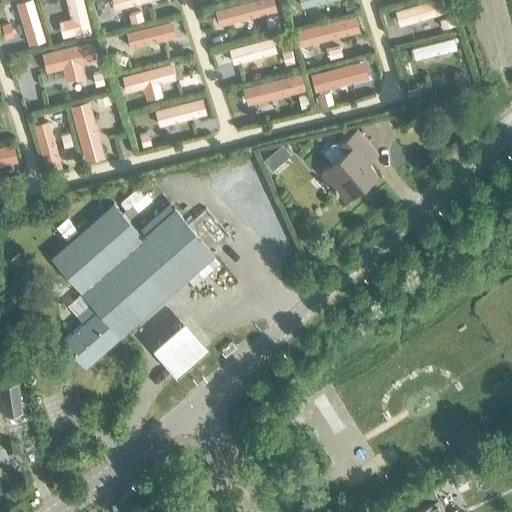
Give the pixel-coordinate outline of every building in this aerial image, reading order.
[(35,0),(16,0),(30,42),(47,37),(35,0)] [(85,0),(67,0),(71,14),(59,17),(63,34),(74,31),(75,34),(93,29),(85,0)] [(219,23),(278,8),(276,0),(240,0),(215,6),(219,23)] [(355,0),(344,0),(347,9),(357,7),(355,0)] [(451,8),(449,0),(420,0),(395,7),(400,23),(451,8)] [(144,16),(142,7),(129,11),(131,20),(144,16)] [(278,12),(265,15),(267,24),(280,20),(278,12)] [(357,12),(296,27),(300,43),(361,27),(357,12)] [(453,12),(440,16),(442,25),(456,21),(453,12)] [(172,17),(126,29),(130,44),(176,32),(172,17)] [(11,21),(2,24),(6,36),(15,34),(11,21)] [(273,33),(229,45),(234,61),(277,49),(273,33)] [(415,57),(458,47),(455,34),(412,45),(415,57)] [(94,36),(42,49),(47,69),(64,65),(67,77),(87,72),(83,60),(99,56),(94,36)] [(341,44),(328,47),(330,56),(343,52),(341,44)] [(294,60),(291,46),(282,49),(286,62),(294,60)] [(125,61),(128,53),(116,49),(113,57),(125,61)] [(366,58),(310,72),(315,89),(370,76),(366,58)] [(177,76),(172,59),(122,72),(127,89),(177,76)] [(101,68),(93,71),(96,83),(105,81),(101,68)] [(469,73),(456,68),(452,80),(465,85),(469,73)] [(244,84),(248,101),(306,87),(302,69),(244,84)] [(332,90),(319,93),(322,102),(334,99),(332,90)] [(307,91),(298,93),(301,106),(310,104),(307,91)] [(111,100),(109,92),(96,95),(98,103),(111,100)] [(203,94),(155,107),(159,123),(207,110),(203,94)] [(106,153),(90,97),(70,102),(86,159),(106,153)] [(62,163),(49,116),(34,121),(46,168),(62,163)] [(148,128),(139,131),(143,144),(152,142),(148,128)] [(332,161),(320,171),(344,199),(376,171),(367,161),(377,152),(356,128),(341,142),(331,142),(322,150),(332,161)] [(73,142),(70,129),(61,132),(65,145),(73,142)] [(14,140),(0,143),(0,162),(18,158),(14,140)] [(169,202),(138,230),(113,201),(51,255),(98,308),(62,339),(85,365),(213,253),(169,202)] [(186,314),(154,342),(179,370),(211,341),(186,314)] [(0,384),(0,394),(3,415),(21,412),(17,382),(0,384)] [(445,511),(443,511),(437,497),(411,508),(412,511),(445,511)]
